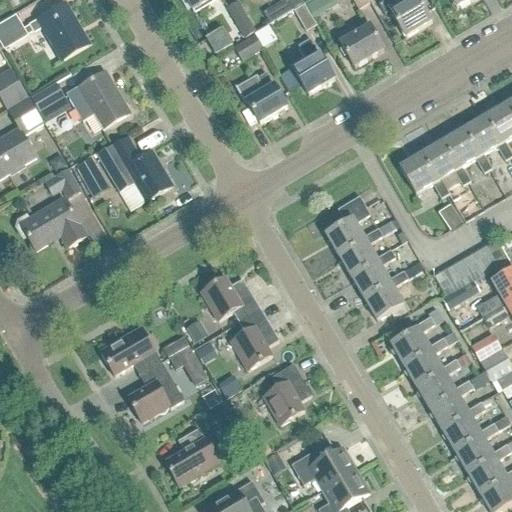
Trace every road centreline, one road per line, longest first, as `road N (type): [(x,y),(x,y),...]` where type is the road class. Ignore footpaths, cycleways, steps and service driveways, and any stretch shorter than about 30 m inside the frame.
road 1 (residential): [(425,511),(241,197)]
road 2 (tertiary): [(241,197),(15,333)]
road 3 (residential): [(351,131),(429,262),(511,213)]
road 4 (residential): [(241,197),(129,0)]
road 5 (residential): [(132,511),(15,333)]
road 6 (tertiary): [(511,38),(351,131)]
road 7 (tertiary): [(351,131),(241,197)]
